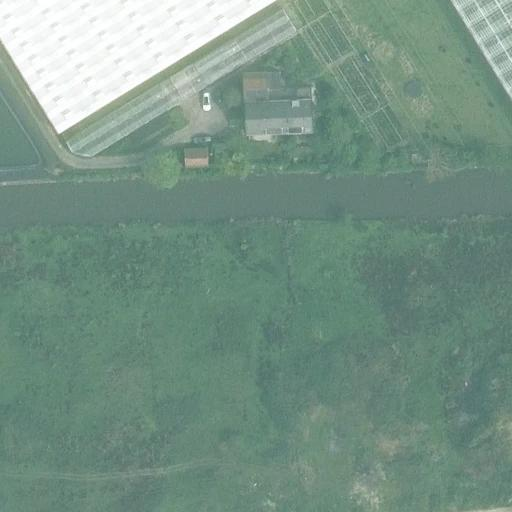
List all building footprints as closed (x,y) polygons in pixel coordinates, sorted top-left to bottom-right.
[(0,0),(0,37),(59,133),(275,0),(0,0)] [(511,0),(451,0),(511,98),(511,0)] [(283,10),(65,142),(72,154),(91,157),(297,32),(283,10)] [(310,87),(295,88),(279,89),(279,72),(244,74),(246,133),(312,131),(310,87)] [(217,165),(230,164),(230,144),(216,145),(217,165)] [(186,168),(208,167),(207,150),(204,145),(184,147),(186,168)]
